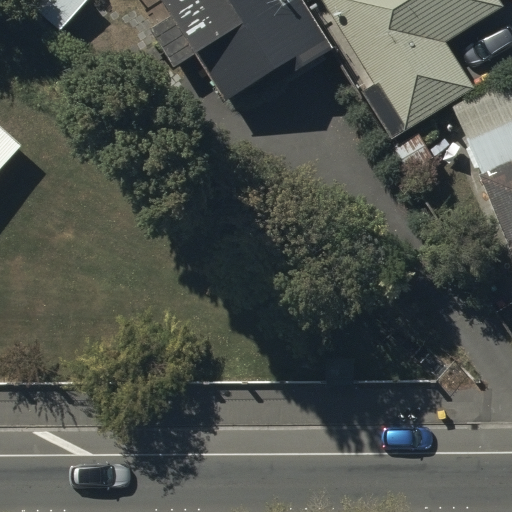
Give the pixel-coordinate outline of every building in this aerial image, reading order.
[(93,9),(83,0),(10,0),(61,45),(93,9)] [(155,0),(171,28),(152,39),(174,79),(195,67),(200,76),(206,73),(231,119),(302,79),(305,84),(326,72),(335,88),(345,82),(296,0),(155,0)] [(322,0),(364,69),(351,77),(382,126),(464,74),(437,29),(485,0),(322,0)] [(511,87),(454,113),(485,186),(481,188),(511,259),(511,87)] [(0,169),(22,145),(0,125),(0,169)]
